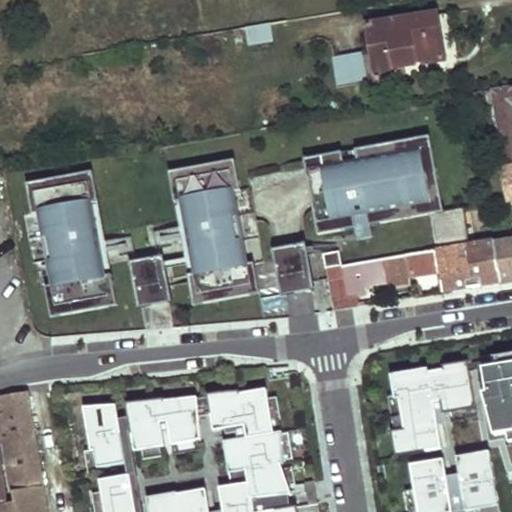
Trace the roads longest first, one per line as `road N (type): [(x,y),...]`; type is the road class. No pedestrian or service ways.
road 1 (residential): [(323,339),(0,387)]
road 2 (residential): [(511,311),(323,339)]
road 3 (residential): [(323,339),(352,511)]
